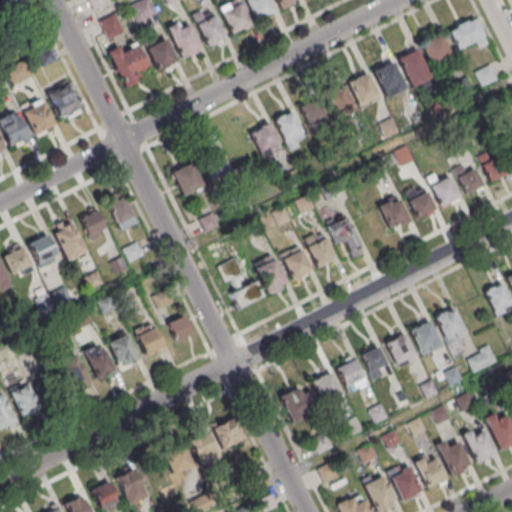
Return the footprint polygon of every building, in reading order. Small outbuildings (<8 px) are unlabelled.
[(87,0),(108,0),(109,2),(93,10),(87,0)] [(128,8),(144,0),(149,0),(156,14),(137,24),(128,8)] [(229,36),(248,25),(235,0),(234,0),(216,10),(229,36)] [(265,0),(241,0),(254,21),(272,12),(265,0)] [(270,0),(275,10),(297,1),(296,0),(270,0)] [(204,47),(223,38),(208,7),(190,16),(204,47)] [(98,23),(113,15),(123,33),(107,41),(98,23)] [(455,48),(472,40),(476,48),(486,43),(472,16),(446,29),(455,48)] [(165,30),(177,59),(199,50),(186,20),(165,30)] [(419,44),(429,66),(449,57),(440,35),(419,44)] [(155,72),(174,64),(164,38),(144,46),(155,72)] [(429,78),(415,48),(395,57),(409,87),(429,78)] [(370,69),(383,97),(403,88),(390,60),(370,69)] [(495,78),(488,64),(472,72),(480,86),(495,78)] [(345,82),(358,108),(377,98),(364,72),(345,82)] [(455,82),(459,91),(468,88),(464,78),(455,82)] [(44,93),(57,122),(80,112),(68,83),(44,93)] [(340,84),(320,95),(333,120),(353,109),(340,84)] [(307,132),(325,128),(318,98),(300,102),(307,132)] [(18,109),(33,137),(53,126),(39,99),(18,109)] [(286,150),(304,142),(290,110),(272,118),(286,150)] [(2,145),(21,145),(21,114),(2,114),(2,145)] [(262,159),(280,148),(264,120),(245,131),(262,159)] [(511,137),(503,141),(510,159),(511,158),(511,137)] [(496,147),(475,157),(486,181),(508,172),(496,147)] [(199,154),(207,179),(227,172),(218,148),(199,154)] [(450,168),(463,194),(481,185),(468,159),(450,168)] [(200,186),(191,161),(168,170),(178,195),(200,186)] [(457,199),(448,176),(437,180),(434,173),(425,177),(436,207),(457,199)] [(416,220),(434,211),(421,184),(403,193),(416,220)] [(375,206),(388,230),(407,220),(395,196),(375,206)] [(105,206),(122,198),(135,225),(119,233),(105,206)] [(105,231),(92,206),(75,216),(88,240),(105,231)] [(341,242),(348,258),(361,253),(344,215),(323,225),(332,245),(341,242)] [(52,235),(71,226),(85,253),(66,262),(52,235)] [(335,258),(318,230),(300,241),(317,268),(335,258)] [(38,269),(57,260),(45,233),(25,242),(38,269)] [(121,250),(134,243),(141,257),(128,264),(121,250)] [(309,271),(297,244),(277,254),(289,281),(309,271)] [(249,269),(269,293),(286,280),(266,256),(249,269)] [(107,264),(121,258),(127,271),(114,278),(107,264)] [(240,274),(233,258),(215,266),(222,282),(240,274)] [(0,270),(9,288),(0,292),(0,270)] [(82,278),(96,272),(102,285),(89,292),(82,278)] [(235,308),(261,296),(253,280),(227,292),(235,308)] [(482,294),(501,285),(511,305),(511,310),(495,319),(482,294)] [(51,295),(64,288),(71,302),(57,308),(51,295)] [(150,298),(164,291),(170,305),(157,311),(150,298)] [(95,303),(109,296),(115,310),(102,316),(95,303)] [(35,303),(48,297),(55,311),(41,317),(35,303)] [(433,320),(452,310),(464,335),(445,345),(433,320)] [(190,333),(182,315),(165,322),(172,341),(190,333)] [(47,327),(61,321),(67,335),(54,341),(47,327)] [(132,332),(144,357),(162,348),(150,323),(132,332)] [(408,332),(427,323),(440,347),(421,357),(408,332)] [(105,340),(116,369),(136,361),(125,333),(105,340)] [(384,345),(403,336),(415,360),(396,370),(384,345)] [(111,370),(99,342),(81,350),(94,378),(111,370)] [(359,357),(377,348),(385,366),(377,370),(381,377),(372,382),(359,357)] [(466,361),(489,350),(495,363),(472,374),(466,361)] [(89,383),(70,354),(56,363),(75,392),(89,383)] [(334,371),(353,362),(366,386),(347,396),(334,371)] [(442,375),(454,368),(461,381),(448,388),(442,375)] [(310,384),(329,375),(341,399),(322,409),(310,384)] [(419,388),(432,381),(438,394),(425,401),(419,388)] [(15,418),(35,412),(26,384),(7,390),(15,418)] [(278,400),(297,390),(300,397),(309,392),(317,407),(308,411),(311,417),(292,427),(278,400)] [(394,396),(403,391),(409,404),(400,409),(394,396)] [(454,400),(467,394),(474,407),(461,413),(454,400)] [(0,427),(13,421),(0,396),(0,427)] [(367,412),(380,406),(387,419),(374,425),(367,412)] [(430,413),(443,407),(450,420),(437,426),(430,413)] [(483,420),(492,415),(495,422),(505,417),(511,430),(511,445),(498,452),(483,420)] [(210,430),(233,419),(243,439),(221,451),(210,430)] [(406,425),(419,419),(425,432),(413,438),(406,425)] [(381,437),(394,431),(400,444),(388,451),(381,437)] [(459,436),(467,432),(471,438),(482,432),(495,458),(475,467),(459,436)] [(310,442),(324,434),(331,448),(317,456),(310,442)] [(186,444),(205,435),(217,459),(198,469),(186,444)] [(160,452),(169,474),(191,466),(181,443),(160,452)] [(434,447),(442,443),(445,449),(457,443),(469,469),(450,478),(434,447)] [(357,452),(370,446),(376,459),(363,465),(357,452)] [(412,464),(420,460),(423,466),(435,460),(445,481),(425,491),(412,464)] [(398,503),(419,495),(407,463),(386,471),(398,503)] [(317,471),(330,465),(337,478),(324,484),(317,471)] [(245,475),(258,468),(264,481),(251,488),(245,475)] [(112,481),(131,471),(144,496),(125,505),(112,481)] [(371,511),(376,511),(394,505),(381,473),(360,481),(371,511)] [(220,486),(233,480),(240,493),(227,499),(220,486)] [(87,490),(97,510),(115,501),(106,481),(87,490)] [(332,505),(335,511),(368,511),(358,492),(332,505)] [(61,504),(65,511),(87,511),(79,495),(61,504)] [(200,511),(195,501),(208,495),(215,508),(206,511),(200,511)] [(263,511),(259,502),(271,495),(278,509),(271,511),(263,511)]
